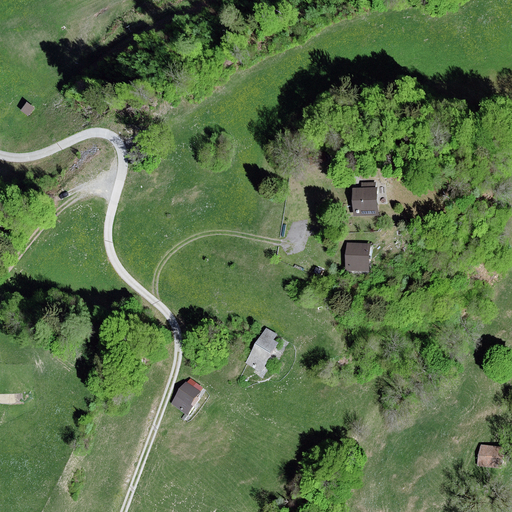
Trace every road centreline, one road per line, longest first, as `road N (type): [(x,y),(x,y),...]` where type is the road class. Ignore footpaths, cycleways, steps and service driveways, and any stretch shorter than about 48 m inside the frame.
road 1 (track): [(124,511),(180,345),(164,309),(130,282),(111,253),(117,191)]
road 2 (track): [(117,191),(121,148),(106,133),(26,157),(0,154)]
road 3 (track): [(117,191),(76,198),(0,277)]
